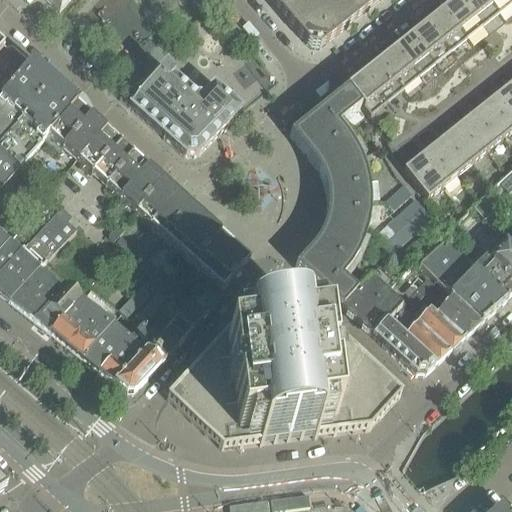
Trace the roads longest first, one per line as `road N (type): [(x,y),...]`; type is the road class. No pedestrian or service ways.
road 1 (residential): [(419,411),(285,280),(267,281),(113,442)]
road 2 (residential): [(0,10),(193,183),(212,180),(317,93)]
road 3 (residential): [(259,486),(179,474),(113,442)]
road 4 (residential): [(113,442),(0,346)]
road 5 (residential): [(430,0),(317,93)]
road 6 (residential): [(132,511),(259,486)]
road 7 (residential): [(511,328),(419,411)]
road 8 (residential): [(317,93),(237,0)]
